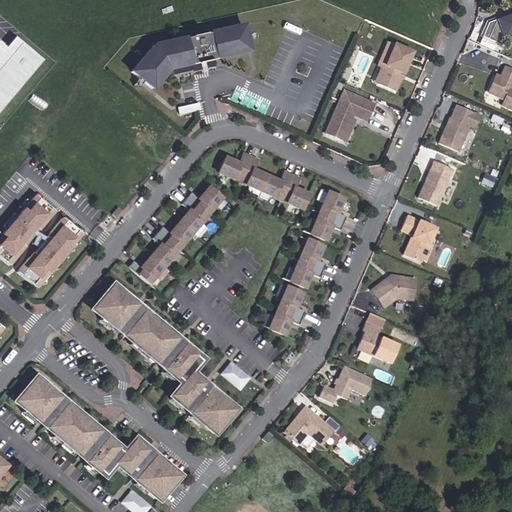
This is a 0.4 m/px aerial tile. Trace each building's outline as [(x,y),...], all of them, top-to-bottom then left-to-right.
[(511,6),(500,12),(495,14),(482,20),(475,34),(495,44),(498,37),(499,36),(511,30),(511,6)] [(243,25),(149,45),(126,72),(151,92),(168,72),(249,53),(243,25)] [(503,43),(511,38),(511,30),(499,36),(503,43)] [(5,47),(0,42),(0,109),(41,61),(14,37),(5,47)] [(408,53),(385,43),(382,50),(386,51),(372,83),(391,92),(397,78),(399,74),(408,53)] [(369,82),(372,83),(386,51),(382,50),(381,53),(369,82)] [(511,91),(505,88),(511,72),(500,67),(495,76),(491,74),(483,91),(498,99),(496,104),(511,111),(511,91)] [(341,136),(350,115),(353,117),(364,121),(371,105),(341,92),(325,129),(341,136)] [(341,136),(325,129),(322,134),(342,143),(353,117),(350,115),(341,136)] [(473,128),(451,117),(441,145),(462,154),(473,128)] [(505,135),(508,128),(499,124),(496,130),(505,135)] [(218,155),(211,170),(223,175),(241,183),(264,194),(282,202),(293,207),(300,192),(286,186),(290,177),(277,171),(273,180),(259,174),(245,167),(249,158),(236,152),(232,161),(218,155)] [(223,175),(211,170),(209,175),(220,180),(223,175)] [(435,206),(447,179),(428,170),(425,178),(425,182),(424,184),(423,183),(416,198),(435,206)] [(239,188),(261,198),(264,194),(241,183),(239,188)] [(126,259),(121,265),(141,282),(148,274),(164,255),(177,240),(193,221),(206,205),(214,196),(202,185),(192,197),(184,190),(175,202),(182,208),(163,231),(155,225),(146,236),(153,242),(137,262),(134,265),(126,259)] [(316,200),(322,189),(317,187),(312,198),(316,200)] [(337,196),(322,189),(316,200),(308,219),(303,230),(318,237),(324,223),(333,227),(339,214),(330,210),(337,196)] [(0,260),(5,265),(17,249),(14,247),(35,223),(38,226),(51,211),(32,195),(26,202),(19,210),(14,216),(3,229),(0,232),(0,260)] [(210,209),(218,199),(214,196),(206,205),(210,209)] [(19,210),(26,202),(23,199),(16,207),(19,210)] [(293,207),(282,202),(280,207),(291,212),(293,207)] [(0,226),(3,229),(14,216),(11,213),(0,225),(0,226)] [(126,215),(120,220),(124,224),(129,217),(126,215)] [(303,230),(308,219),(303,217),(298,228),(303,230)] [(26,256),(13,272),(32,288),(37,281),(44,273),(49,268),(60,255),(65,249),(72,240),(78,234),(59,218),(46,233),(49,236),(29,259),(26,257),(26,256)] [(426,246),(433,231),(404,218),(399,227),(409,231),(408,235),(399,254),(418,263),(419,260),(426,246)] [(193,221),(177,240),(181,243),(197,224),(193,221)] [(38,226),(35,223),(14,247),(17,249),(38,226)] [(408,235),(409,231),(399,227),(398,230),(408,235)] [(29,259),(49,236),(46,233),(26,257),(29,259)] [(294,250),(299,239),(294,237),(289,248),(294,250)] [(314,245),(299,239),(294,250),(286,268),(281,280),(296,286),(302,273),(311,277),(317,263),(308,259),(314,245)] [(68,252),(75,243),(72,240),(65,249),(68,252)] [(424,262),(430,248),(426,246),(419,260),(424,262)] [(52,270),(63,257),(60,255),(49,268),(52,270)] [(168,258),(164,255),(148,274),(152,277),(168,258)] [(281,280),(286,268),(281,266),(276,278),(281,280)] [(384,279),(368,290),(380,309),(400,296),(417,304),(425,285),(394,272),(389,275),(388,278),(385,280),(384,279)] [(40,284),(47,276),(44,273),(37,281),(40,284)] [(110,325),(129,303),(116,293),(117,291),(106,282),(86,306),(96,315),(96,314),(110,325)] [(273,296),(278,285),(274,283),(269,294),(273,296)] [(293,291),(278,285),(273,296),(265,314),(260,326),(275,332),(281,319),(290,323),(296,309),(287,305),(293,291)] [(117,332),(136,310),(129,303),(110,325),(117,332)] [(141,313),(136,310),(117,332),(130,342),(119,355),(125,360),(124,360),(136,370),(156,347),(144,337),(144,338),(138,333),(150,319),(142,312),(141,313)] [(260,326),(265,314),(260,312),(255,324),(260,326)] [(397,345),(376,336),(383,319),(367,312),(360,329),(362,330),(354,348),(389,363),(397,345)] [(164,353),(156,347),(136,370),(144,376),(164,353)] [(244,364),(227,349),(218,359),(236,373),(244,364)] [(388,371),(390,365),(357,350),(354,356),(388,371)] [(196,381),(164,353),(144,376),(154,386),(155,385),(166,394),(165,395),(176,404),(196,381)] [(370,378),(341,365),(330,388),(321,384),(316,396),(330,402),(334,394),(344,398),(348,388),(362,394),(370,378)] [(39,385),(28,375),(8,399),(18,408),(19,407),(32,419),(51,397),(38,386),(39,385)] [(184,410),(204,387),(196,381),(176,404),(184,410)] [(206,431),(228,407),(218,398),(217,398),(204,387),(184,410),(196,421),(195,422),(206,431)] [(58,403),(51,397),(32,419),(40,425),(58,403)] [(70,411),(59,402),(58,403),(40,425),(39,426),(72,453),(91,429),(81,421),(80,422),(69,412),(70,411)] [(291,418),(280,430),(294,442),(304,431),(316,442),(329,428),(302,405),(297,411),(299,413),(295,417),(291,418)] [(99,436),(91,429),(72,453),(79,459),(99,436)] [(270,434),(265,430),(259,437),(264,441),(270,434)] [(364,435),(359,441),(366,446),(371,440),(364,435)] [(110,445),(99,436),(79,459),(90,469),(91,468),(97,473),(107,461),(115,468),(116,467),(141,487),(140,488),(150,498),(171,474),(161,465),(160,466),(126,438),(115,451),(109,446),(110,445)] [(134,511),(141,505),(124,490),(115,501),(127,511),(134,511)]
